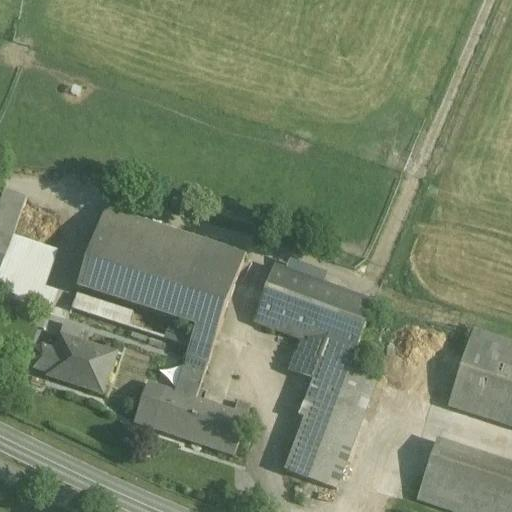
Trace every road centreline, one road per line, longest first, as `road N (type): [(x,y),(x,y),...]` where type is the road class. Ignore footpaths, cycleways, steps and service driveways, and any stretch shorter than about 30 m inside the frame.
road 1 (track): [(269,246),(367,279),(487,0)]
road 2 (secondary): [(165,511),(0,436)]
